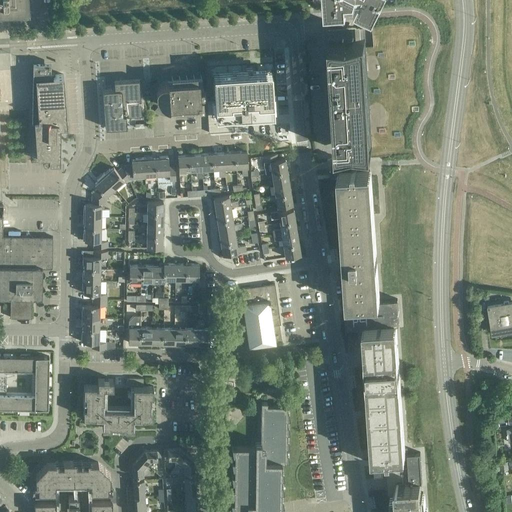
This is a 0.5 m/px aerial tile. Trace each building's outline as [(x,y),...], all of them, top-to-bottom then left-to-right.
[(367,50),(364,50),(364,53),(365,57),(365,59),(364,61),(364,62),(364,63),(364,66),(364,68),(365,70),(365,71),(366,72),(367,75),(367,76),(367,79),(367,81),(366,85),(365,88),(365,92),(365,96),(366,99),(368,104),(369,107),(369,110),(369,112),(368,114),(368,115),(368,116),(367,118),(367,121),(367,122),(367,123),(367,125),(368,128),(369,132),(370,135),(370,136),(370,137),(370,138),(370,139),(369,139),(369,140),(369,141),(367,143),(368,156),(380,156),(392,155),(414,154),(424,153),(425,153),(423,129),(422,113),(421,95),(421,89),(419,57),(417,28),(417,25),(409,25),(379,27),(379,28),(374,28),(375,49),(367,50)] [(364,50),(363,50),(362,49),(361,48),(360,48),(359,48),(355,48),(354,48),(353,48),(352,49),(351,49),(350,50),(349,50),(348,50),(347,51),(346,51),(344,51),(342,50),(336,48),(334,48),(334,49),(333,49),(332,50),(332,51),(332,52),(332,53),(332,54),(332,58),(332,63),(333,67),(334,70),(335,73),(335,76),(335,84),(334,86),(334,88),(334,90),(334,93),(334,96),(335,99),(335,102),(336,105),(337,110),(337,118),(337,120),(336,123),(336,125),(337,133),(337,137),(338,138),(338,139),(339,139),(339,140),(340,140),(341,141),(347,141),(350,141),(351,141),(352,141),(353,141),(354,141),(355,142),(356,142),(357,142),(358,143),(359,144),(360,144),(361,144),(362,145),(363,145),(363,144),(364,144),(365,144),(366,144),(366,143),(369,141),(369,140),(369,139),(370,138),(370,137),(370,136),(370,135),(369,132),(368,128),(367,125),(367,121),(367,118),(368,115),(369,112),(369,110),(368,104),(366,99),(365,96),(365,92),(365,88),(366,85),(367,81),(367,79),(367,75),(366,72),(364,68),(364,66),(364,63),(365,59),(365,57),(364,53),(364,50)] [(51,62),(33,62),(32,121),(34,121),(37,157),(45,156),(45,157),(44,157),(43,158),(42,158),(42,159),(42,160),(43,161),(43,162),(44,163),(45,163),(46,162),(47,162),(48,161),(48,160),(49,160),(49,162),(53,162),(60,162),(60,126),(67,126),(63,74),(51,75),(51,62)] [(216,99),(206,100),(209,132),(234,131),(233,115),(268,112),(268,110),(275,109),(274,96),(272,96),(270,75),(266,76),(266,70),(218,73),(219,79),(214,79),(216,99)] [(114,80),(115,89),(103,89),(105,127),(126,126),(126,114),(134,113),(135,118),(144,118),(142,81),(139,81),(139,79),(114,80)] [(199,79),(168,81),(167,82),(165,82),(164,82),(163,82),(162,83),(161,83),(160,84),(160,85),(159,86),(158,87),(157,88),(157,89),(156,90),(156,92),(156,98),(157,99),(157,100),(158,101),(159,102),(160,103),(161,104),(164,105),(165,106),(166,106),(167,106),(168,106),(169,106),(201,104),(200,94),(201,95),(202,95),(203,95),(204,94),(205,94),(205,93),(205,92),(205,91),(205,90),(204,89),(203,89),(203,88),(202,88),(201,88),(201,89),(200,89),(199,79)] [(260,144),(268,147),(271,141),(264,137),(260,144)] [(247,150),(235,151),(236,167),(242,166),(242,174),(247,174),(247,166),(248,166),(247,151),(247,150)] [(235,151),(224,152),(225,168),(236,167),(235,151)] [(224,152),(212,153),(213,168),(219,168),(220,176),(225,176),(225,168),(224,152)] [(212,153),(201,154),(202,169),(213,168),(212,153)] [(179,171),(191,170),(189,154),(178,155),(178,156),(179,171)] [(189,154),(191,170),(196,170),(197,177),(202,177),(202,169),(201,154),(189,154)] [(265,173),(272,172),(287,170),(285,158),(277,159),(276,154),(263,156),(265,173)] [(159,158),(156,158),(157,174),(169,173),(170,180),(176,180),(175,166),(169,166),(168,156),(159,157),(159,158)] [(152,157),(144,158),(145,175),(157,174),(156,158),(152,158),(152,157)] [(132,165),(123,165),(130,180),(133,179),(133,176),(145,175),(144,158),(135,158),(135,160),(131,160),(132,165)] [(110,169),(103,174),(115,188),(124,180),(126,182),(130,180),(123,165),(117,171),(114,167),(111,170),(110,169)] [(346,274),(348,302),(378,300),(377,274),(373,215),(370,170),(357,171),(357,167),(352,168),(352,172),(340,172),(340,179),(345,261),(346,274)] [(272,172),(273,184),(289,181),(287,170),(272,172)] [(98,187),(92,193),(106,201),(108,198),(106,196),(115,188),(103,174),(97,180),(98,181),(95,184),(98,187)] [(273,184),(275,195),(291,192),(289,181),(273,184)] [(291,192),(275,195),(277,207),(292,204),(293,204),(291,192)] [(84,207),(83,216),(101,216),(101,204),(104,204),(106,201),(92,193),(92,204),(85,203),(85,207),(84,207)] [(214,197),(215,209),(231,207),(238,205),(237,200),(230,201),(229,195),(214,197)] [(147,201),(147,213),(163,213),(163,201),(162,201),(147,201)] [(215,209),(217,220),(233,218),(231,207),(215,209)] [(293,208),(270,212),(271,218),(279,217),(280,222),(295,220),(293,208)] [(147,213),(147,224),(163,224),(163,213),(147,213)] [(3,236),(3,216),(0,215),(0,286),(10,286),(10,317),(32,318),(32,268),(52,268),(53,236),(3,236)] [(85,224),(85,228),(101,228),(101,216),(83,216),(83,224),(85,224)] [(217,220),(219,232),(234,229),(242,228),(242,223),(234,224),(233,218),(217,220)] [(273,230),(274,235),(297,231),(295,220),(280,222),(281,229),(273,230)] [(147,224),(147,235),(162,236),(163,224),(147,224)] [(101,228),(85,228),(85,231),(83,231),(83,240),(94,240),(93,246),(107,247),(108,240),(101,240),(101,228)] [(219,232),(221,243),(236,240),(234,229),(219,232)] [(282,239),(283,245),(299,243),(297,231),(274,235),(274,240),(282,239)] [(162,236),(147,235),(147,247),(162,247),(162,248),(162,236)] [(236,240),(221,243),(223,255),(223,254),(246,251),(245,245),(237,246),(236,240)] [(299,243),(283,245),(285,257),(301,254),(299,243)] [(84,265),(84,268),(100,269),(100,256),(107,257),(107,250),(93,250),(93,256),(83,256),(83,265),(84,265)] [(164,279),(175,279),(176,263),(163,263),(163,265),(164,265),(164,279)] [(176,263),(175,279),(175,287),(181,287),(181,279),(187,279),(187,264),(176,263)] [(199,264),(187,264),(187,279),(198,279),(198,286),(204,286),(205,272),(199,272),(199,264)] [(129,280),(141,281),(141,265),(129,265),(129,280)] [(141,281),(152,281),(153,265),(141,265),(141,281)] [(164,281),(164,279),(164,265),(163,265),(153,265),(152,281),(164,281)] [(82,272),(82,280),(100,281),(100,269),(84,268),(84,272),(82,272)] [(93,293),(93,299),(107,299),(107,293),(100,293),(100,281),(82,280),(82,289),(84,289),(84,293),(93,293)] [(280,323),(275,283),(263,285),(263,284),(250,286),(250,287),(242,288),(244,303),(243,303),(249,346),(275,342),(275,341),(282,340),(279,323),(280,323)] [(82,309),(82,317),(99,317),(100,305),(106,305),(107,299),(93,299),(92,305),(83,305),(83,309),(82,309)] [(348,303),(344,302),(345,326),(346,328),(365,326),(367,355),(367,367),(372,432),(373,450),(374,456),(375,456),(376,461),(376,465),(387,465),(386,459),(391,458),(391,455),(404,454),(404,448),(402,426),(395,324),(399,324),(398,299),(378,300),(348,302),(348,303)] [(511,302),(502,304),(489,307),(490,314),(488,314),(489,319),(492,319),(494,331),(511,327),(511,302)] [(197,328),(197,343),(209,344),(209,336),(215,336),(215,314),(209,314),(209,328),(203,328),(203,320),(197,320),(197,328)] [(83,326),(83,329),(99,329),(99,317),(82,317),(82,326),(83,326)] [(128,342),(140,342),(140,327),(140,317),(134,317),(129,322),(128,342)] [(140,342),(151,343),(152,327),(140,327),(140,342)] [(151,343),(163,343),(163,327),(152,327),(151,343)] [(163,343),(174,343),(174,327),(163,327),(163,343)] [(174,343),(186,343),(186,328),(174,327),(174,343)] [(186,343),(197,343),(197,328),(186,328),(186,343)] [(99,329),(83,329),(83,333),(81,333),(81,341),(92,342),(92,348),(106,348),(106,342),(105,342),(105,329),(99,329)] [(0,389),(6,390),(6,373),(0,372),(0,368),(35,369),(34,394),(0,393),(0,407),(18,408),(48,408),(48,379),(49,356),(9,355),(0,355),(0,389)] [(130,386),(131,386),(133,386),(133,408),(103,408),(104,386),(113,386),(113,379),(98,378),(98,385),(84,385),(83,416),(102,416),(102,427),(133,428),(134,417),(153,417),(153,386),(143,386),(143,378),(130,378),(129,378),(128,379),(127,379),(127,380),(126,381),(126,382),(126,383),(127,384),(127,385),(128,385),(129,386),(130,386)] [(280,511),(281,502),(279,502),(279,496),(281,496),(281,488),(279,488),(279,482),(281,482),(281,474),(279,474),(279,468),(281,468),(281,462),(285,462),(285,454),(287,454),(287,447),(285,447),(285,440),(287,440),(287,433),(285,433),(285,427),(287,427),(287,419),(286,419),(286,413),(287,413),(287,405),(267,405),(267,402),(261,401),(260,442),(255,442),(255,447),(236,446),(236,454),(234,454),(234,461),(236,461),(236,468),(234,468),(234,475),(236,475),(236,481),(234,481),(234,489),(235,489),(235,495),(234,495),(234,503),(235,503),(235,509),(233,509),(233,511),(280,511)] [(391,458),(386,459),(387,465),(387,473),(387,476),(391,476),(391,478),(392,490),(392,495),(394,495),(395,511),(424,511),(423,492),(421,492),(420,482),(422,482),(421,466),(421,461),(420,452),(414,452),(411,453),(408,453),(408,447),(404,448),(404,454),(391,455),(391,458)] [(176,459),(180,462),(187,454),(179,448),(164,449),(164,456),(168,456),(168,459),(176,459)] [(145,450),(139,457),(146,464),(150,460),(157,460),(157,456),(161,456),(161,449),(145,450)] [(187,473),(187,476),(194,476),(194,472),(194,460),(187,454),(180,462),(184,465),(184,473),(187,473)] [(133,476),(133,480),(140,479),(140,476),(143,475),(143,468),(146,464),(139,457),(132,464),(133,476)] [(91,496),(114,495),(114,492),(112,489),(112,482),(110,482),(110,474),(98,462),(90,462),(90,461),(55,461),(55,463),(47,463),(36,475),(36,483),(34,483),(34,491),(33,494),(32,497),(56,496),(55,482),(91,482),(91,496)] [(184,477),(185,493),(196,493),(195,476),(194,476),(187,476),(184,477)] [(133,480),(134,496),(145,496),(144,479),(140,479),(133,480)] [(185,493),(186,510),(197,509),(196,493),(185,493)] [(67,507),(67,511),(80,511),(80,507),(78,507),(78,495),(68,495),(68,507),(67,507)] [(134,496),(135,511),(145,511),(145,496),(134,496)] [(112,511),(112,500),(91,501),(91,511),(55,511),(56,501),(35,502),(34,511),(112,511)]
